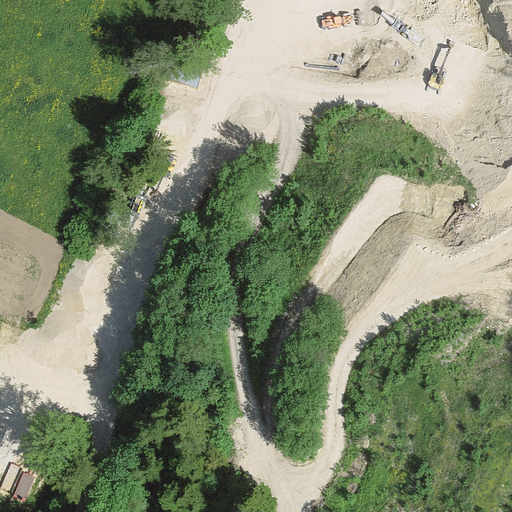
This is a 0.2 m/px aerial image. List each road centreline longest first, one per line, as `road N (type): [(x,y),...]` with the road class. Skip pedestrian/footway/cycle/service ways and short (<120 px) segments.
road 1 (track): [(259,0),(83,511)]
road 2 (track): [(0,327),(129,362)]
